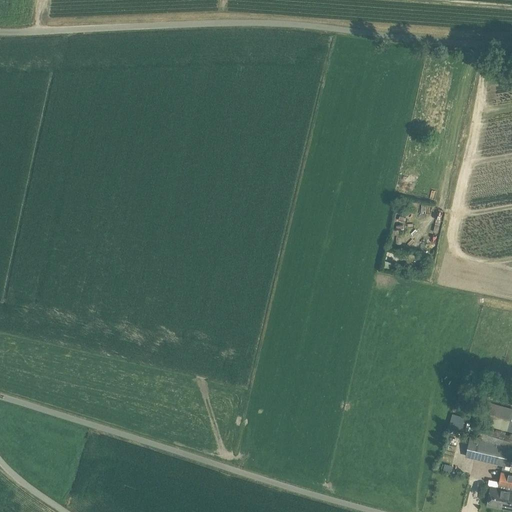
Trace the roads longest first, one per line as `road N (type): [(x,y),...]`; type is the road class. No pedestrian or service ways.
road 1 (unclassified): [(0,33),(250,22),(511,44)]
road 2 (unclassified): [(372,511),(0,399)]
